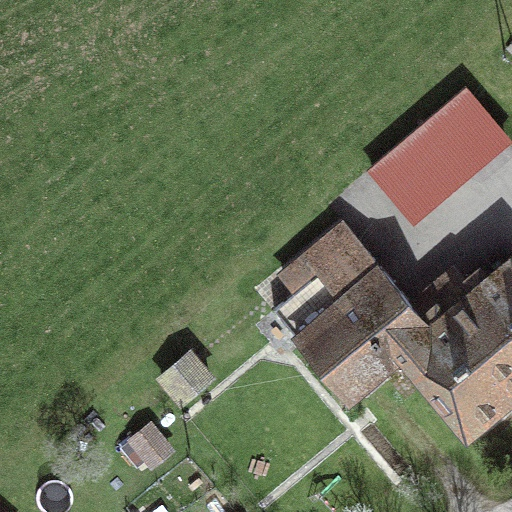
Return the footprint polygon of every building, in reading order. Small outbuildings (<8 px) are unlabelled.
[(424,122),(469,175),(511,138),(511,122),(476,79),(424,122)] [(377,249),(293,330),(364,403),(420,349),(447,322),(377,249)] [(420,349),(500,435),(511,423),(511,263),(447,322),(420,349)] [(200,360),(170,380),(185,403),(215,382),(200,360)] [(18,511),(0,498),(0,511),(18,511)]
